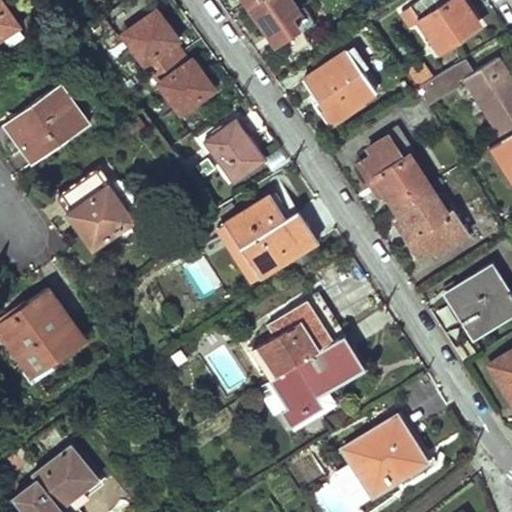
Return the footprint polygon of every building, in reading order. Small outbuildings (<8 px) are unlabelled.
[(0,0),(0,35),(18,23),(1,0),(0,0)] [(294,0),(251,0),(247,2),(265,26),(276,41),(299,25),(291,15),(301,8),(294,0)] [(468,8),(463,0),(421,0),(412,6),(441,50),(479,24),(468,8)] [(168,26),(156,10),(124,35),(153,73),(181,52),(173,43),(178,39),(168,26)] [(376,89),(348,48),(303,78),(317,99),(313,101),(322,113),(328,122),(376,89)] [(181,52),(153,73),(181,111),(214,88),(204,74),(192,58),(188,61),(181,52)] [(430,78),(416,57),(402,66),(416,87),(430,78)] [(511,80),(508,75),(498,57),(465,78),(500,136),(511,128),(511,90),(511,80)] [(430,78),(416,87),(428,104),(452,89),(440,72),(430,78)] [(62,80),(5,121),(33,161),(91,120),(62,80)] [(254,142),(236,118),(205,139),(234,180),(265,158),(254,142)] [(511,128),(500,136),(489,144),(511,180),(511,128)] [(405,160),(389,137),(368,150),(372,155),(360,163),(366,172),(371,181),(379,176),(387,189),(384,191),(393,205),(429,182),(412,156),(405,160)] [(135,217),(140,214),(142,209),(141,203),(125,181),(120,178),(114,179),(110,182),(98,166),(58,194),(94,245),(135,217)] [(447,210),(429,182),(393,205),(400,217),(404,215),(413,230),(406,234),(413,246),(419,254),(431,247),(435,252),(466,233),(450,208),(447,210)] [(271,195),(227,222),(261,276),(318,240),(308,226),(299,211),(288,219),(271,195)] [(227,222),(218,227),(253,281),(261,276),(227,222)] [(460,317),(473,338),(511,312),(511,294),(492,262),(462,280),(467,285),(444,292),(460,317)] [(96,265),(83,274),(97,295),(109,285),(96,265)] [(86,338),(48,287),(0,320),(0,328),(34,375),(86,338)] [(257,345),(276,375),(344,332),(331,312),(318,291),(269,323),(274,334),(257,345)] [(276,375),(270,379),(288,408),(282,412),(291,427),(333,401),(328,391),(365,367),(359,357),(344,332),(276,375)] [(511,348),(490,363),(501,381),(511,399),(511,348)] [(34,375),(13,391),(27,411),(49,396),(34,375)] [(397,414),(343,448),(372,495),(407,473),(404,467),(423,455),(414,440),(397,414)] [(11,499),(22,511),(62,511),(60,509),(90,485),(72,463),(80,457),(69,444),(31,475),(35,480),(11,499)] [(90,485),(97,478),(80,457),(72,463),(90,485)]
